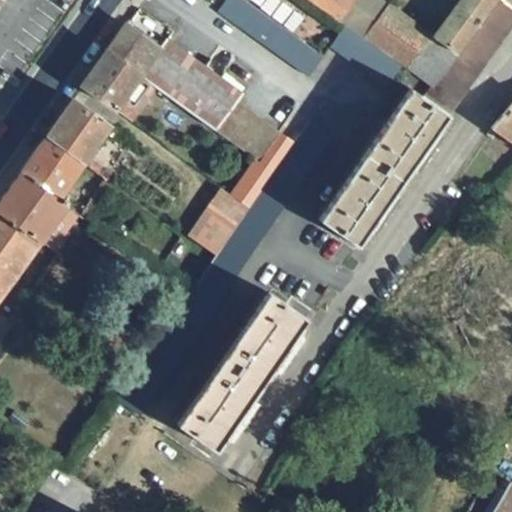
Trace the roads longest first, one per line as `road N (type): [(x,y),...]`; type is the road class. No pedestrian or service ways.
road 1 (unknown): [(155,0),(304,109)]
road 2 (primary): [(100,0),(0,143)]
